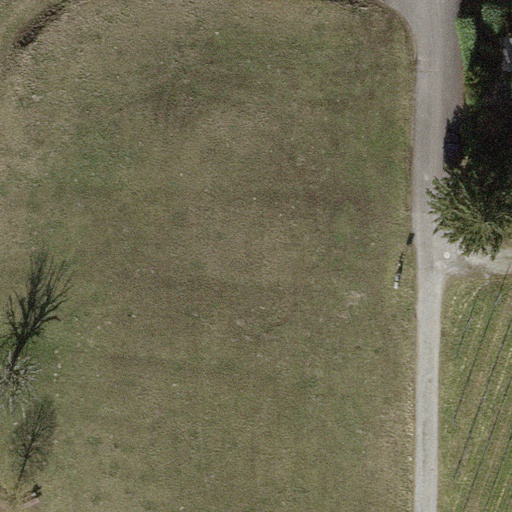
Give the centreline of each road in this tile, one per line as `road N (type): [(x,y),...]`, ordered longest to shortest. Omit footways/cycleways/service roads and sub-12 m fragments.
road 1 (track): [(442,144),(432,511)]
road 2 (residential): [(437,0),(442,144)]
